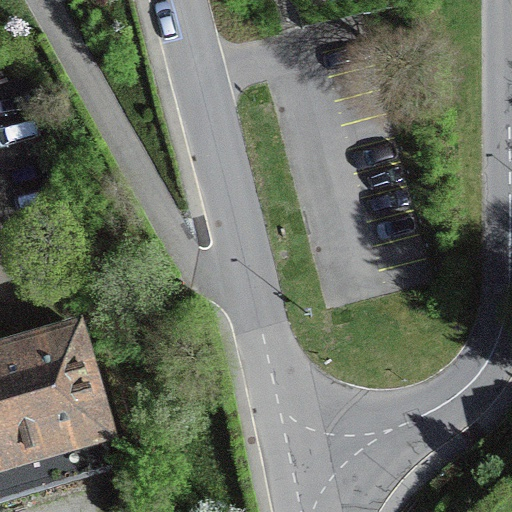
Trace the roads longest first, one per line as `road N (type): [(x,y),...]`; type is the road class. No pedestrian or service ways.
road 1 (residential): [(292,469),(426,414),(490,359),(508,269),(511,62)]
road 2 (residential): [(175,0),(292,469)]
